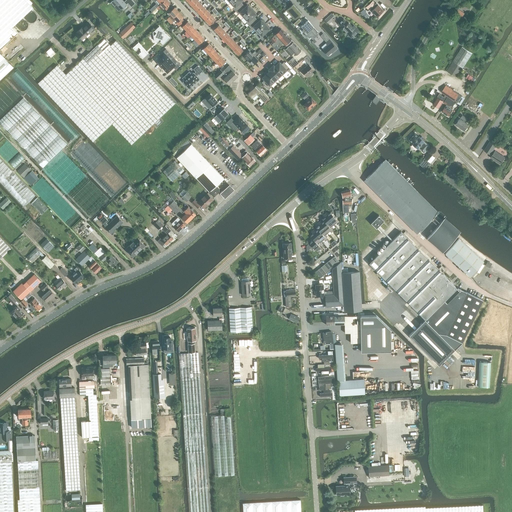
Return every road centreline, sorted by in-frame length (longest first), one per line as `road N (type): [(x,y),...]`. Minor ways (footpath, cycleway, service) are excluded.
road 1 (secondary): [(0,350),(184,244),(289,146)]
road 2 (tertiary): [(0,401),(67,353),(190,298),(285,210)]
road 3 (residential): [(317,511),(296,233),(285,210)]
road 4 (residential): [(511,304),(456,272),(347,166)]
road 5 (unclassified): [(511,192),(406,103)]
road 6 (secondary): [(414,115),(511,208)]
road 7 (residential): [(242,96),(232,105),(208,80),(186,102),(150,64)]
road 8 (secondary): [(511,203),(414,115)]
